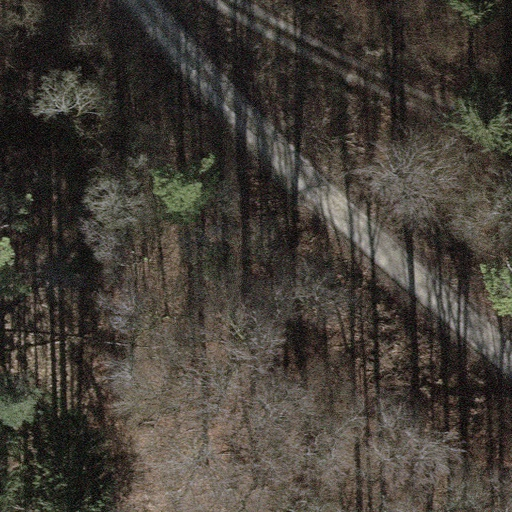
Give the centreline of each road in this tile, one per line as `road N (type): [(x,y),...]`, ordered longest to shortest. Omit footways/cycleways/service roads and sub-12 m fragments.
road 1 (track): [(511,355),(371,231),(146,0)]
road 2 (track): [(218,0),(511,127)]
